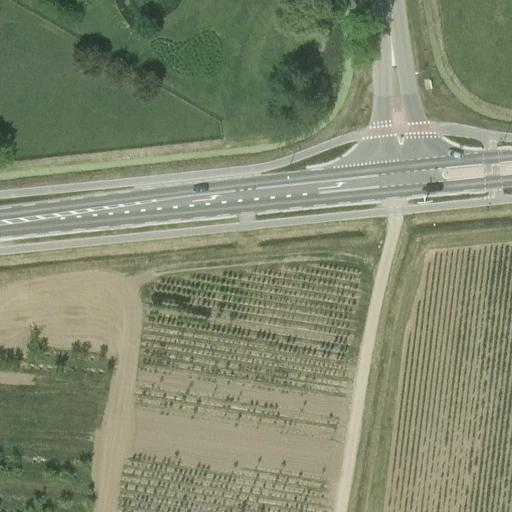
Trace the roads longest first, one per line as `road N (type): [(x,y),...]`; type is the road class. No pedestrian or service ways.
road 1 (primary): [(406,182),(0,224)]
road 2 (unclassified): [(406,182),(373,314),(342,511)]
road 3 (tertiary): [(406,182),(387,0)]
